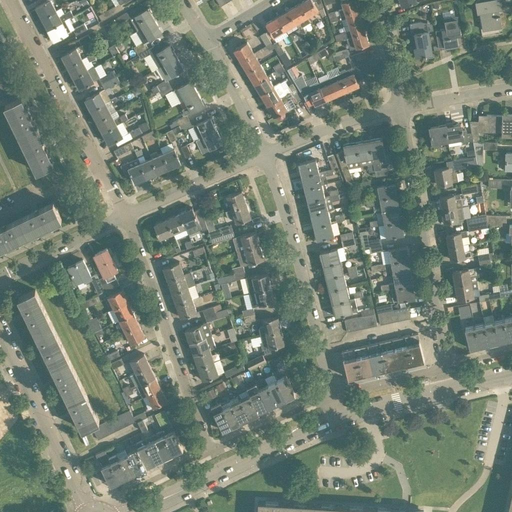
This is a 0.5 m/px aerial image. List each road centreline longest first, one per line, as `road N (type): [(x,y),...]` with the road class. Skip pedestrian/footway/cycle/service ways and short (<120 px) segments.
road 1 (residential): [(446,368),(400,106)]
road 2 (residential): [(330,397),(285,210),(263,154)]
road 3 (residential): [(209,454),(125,216)]
road 4 (residential): [(125,216),(10,0)]
road 5 (tertiary): [(138,509),(336,419)]
road 6 (residential): [(87,510),(0,330)]
road 7 (tertiary): [(336,419),(511,375)]
road 8 (residential): [(125,216),(263,154)]
road 9 (residential): [(263,154),(400,106)]
road 10 (residential): [(0,277),(125,216)]
road 11 (residential): [(330,397),(209,454)]
road 12 (residential): [(263,154),(207,43)]
